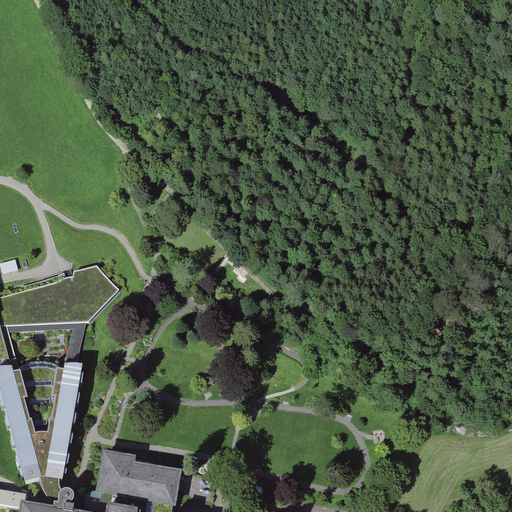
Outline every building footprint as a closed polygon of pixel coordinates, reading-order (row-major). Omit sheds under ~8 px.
[(1,266),(4,275),(19,270),(16,261),(1,266)] [(23,294),(0,300),(0,327),(7,327),(88,324),(90,324),(120,293),(97,268),(75,274),(74,281),(66,283),(65,277),(22,288),(23,294)] [(88,324),(7,327),(9,334),(74,332),(66,367),(77,369),(88,324)] [(0,327),(0,361),(3,372),(19,370),(9,334),(7,327),(0,327)] [(3,372),(0,372),(0,391),(25,487),(40,483),(45,482),(66,367),(52,364),(40,364),(29,366),(19,370),(3,372)] [(77,369),(66,367),(45,482),(60,484),(64,485),(84,370),(77,369)] [(137,460),(103,454),(96,494),(96,496),(128,502),(126,511),(173,511),(176,511),(182,474),(136,466),(137,460)] [(54,511),(46,511),(21,508),(21,510),(20,511),(126,511),(128,502),(96,496),(96,494),(94,494),(92,495),(90,496),(88,497),(86,499),(85,501),(84,503),(84,505),(85,508),(86,510),(88,511),(74,511),(75,510),(72,510),(74,506),(74,503),(73,500),(71,497),(66,497),(63,498),(61,495),(60,490),(60,484),(45,482),(40,483),(45,498),(49,504),(55,509),(54,511)] [(23,497),(0,492),(0,506),(21,510),(21,508),(23,497)]
